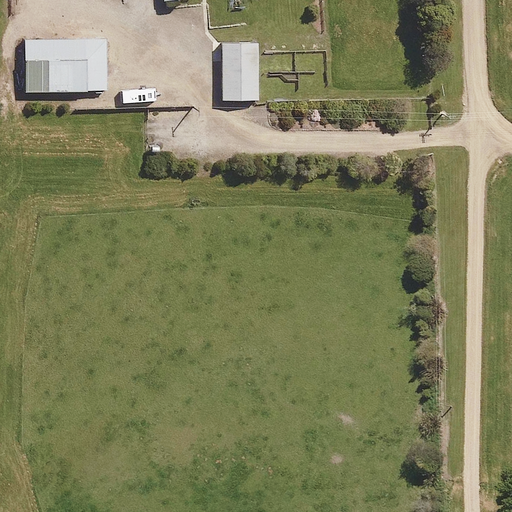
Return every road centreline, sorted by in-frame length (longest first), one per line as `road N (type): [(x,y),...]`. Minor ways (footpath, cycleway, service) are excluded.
road 1 (residential): [(478,135),(475,511)]
road 2 (residential): [(473,0),(478,135)]
